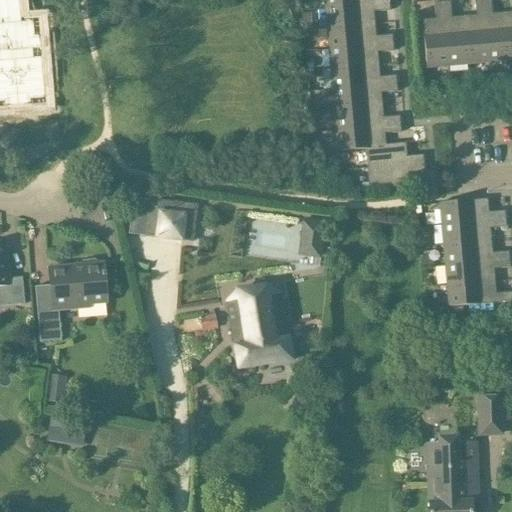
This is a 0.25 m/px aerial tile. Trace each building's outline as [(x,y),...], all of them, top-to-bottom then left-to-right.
[(0,0),(0,102),(4,102),(4,108),(31,106),(30,100),(45,99),(39,20),(21,21),(19,0),(0,0)] [(322,0),(324,9),(388,3),(387,0),(322,0)] [(473,1),(475,17),(462,18),(467,66),(487,64),(481,0),(473,1)] [(491,16),(489,0),(482,0),(481,0),(487,64),(507,62),(503,14),(491,16)] [(388,3),(324,9),(326,30),(373,25),(372,14),(389,12),(388,3)] [(421,23),(425,70),(446,68),(440,3),(433,4),(434,21),(421,23)] [(451,20),(449,3),(440,3),(446,68),(467,66),(462,18),(451,20)] [(507,62),(511,61),(511,13),(503,14),(507,62)] [(373,25),(326,30),(327,50),(392,44),(391,37),(374,38),(373,25)] [(393,53),(392,44),(327,50),(329,70),(377,66),(376,54),(393,53)] [(378,79),(377,66),(329,70),(331,91),(395,85),(395,78),(378,79)] [(396,94),(395,85),(331,91),(333,111),(381,107),(380,95),(396,94)] [(382,120),(381,107),(333,111),(335,132),(399,126),(398,118),(382,120)] [(399,135),(399,126),(335,132),(337,152),(364,150),(384,148),(384,147),(383,136),(399,135)] [(384,148),(364,150),(366,170),(422,165),(421,157),(405,158),(404,145),(384,147),(384,148)] [(368,191),(408,188),(407,174),(423,173),(422,165),(366,170),(368,191)] [(196,205),(148,199),(144,237),(180,241),(183,221),(194,222),(196,205)] [(486,201),(439,205),(440,226),(505,221),(504,213),(488,214),(486,201)] [(505,221),(440,226),(442,246),(490,242),(489,230),(505,228),(505,221)] [(323,226),(303,223),(302,235),(322,238),(323,226)] [(442,246),(444,267),(508,261),(508,253),(491,254),(490,242),(442,246)] [(0,308),(23,306),(20,280),(4,281),(1,248),(0,248),(0,308)] [(49,287),(33,288),(38,344),(59,342),(57,311),(76,310),(75,306),(105,304),(102,266),(98,266),(97,262),(95,260),(82,261),(81,263),(81,268),(47,270),(49,287)] [(445,287),(493,283),(492,271),(509,269),(508,261),(444,267),(445,287)] [(511,303),(511,294),(494,295),(493,283),(445,287),(447,308),(511,303)] [(280,295),(226,304),(237,372),(291,362),(280,295)] [(62,404),(66,378),(50,376),(46,402),(62,404)] [(478,435),(500,434),(500,422),(509,422),(509,385),(495,385),(495,398),(477,398),(478,435)] [(48,444),(82,450),(87,425),(52,419),(48,444)] [(474,489),(473,445),(427,446),(428,511),(469,511),(469,489),(474,489)]
